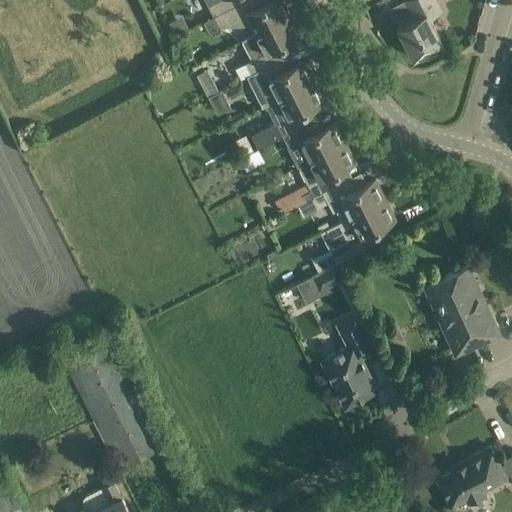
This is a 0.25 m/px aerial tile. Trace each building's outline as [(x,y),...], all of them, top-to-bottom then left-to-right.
[(271,0),(256,8),(251,0),(244,0),(228,9),(213,16),(202,22),(208,33),(212,36),(221,31),(221,27),(244,25),(248,23),(253,34),(291,15),(290,13),(294,12),(295,8),(290,0),(271,0)] [(228,9),(244,0),(243,0),(240,2),(239,0),(204,0),(213,16),(228,9)] [(413,58),(442,42),(429,17),(441,10),(435,0),(404,0),(414,18),(396,26),(413,58)] [(301,35),(300,32),(303,30),(304,27),(298,16),(295,14),(292,16),(291,15),(253,34),(259,45),(248,51),(252,59),(245,63),(240,66),(244,74),(249,72),(250,74),(282,58),(276,47),(301,35)] [(186,45),(182,35),(174,39),(178,48),(178,49),(186,45)] [(282,58),(250,74),(251,75),(246,77),(263,107),(276,100),(314,81),(313,79),(316,77),(317,74),(311,63),(308,62),(305,64),(303,61),(279,73),(273,63),(282,58)] [(213,80),(202,86),(207,97),(218,91),(213,80)] [(282,135),(304,124),(299,113),(324,100),(314,81),(276,100),(263,107),(267,105),(282,135)] [(298,166),(307,161),(345,142),(335,122),(310,135),(304,124),(282,135),(298,166)] [(322,192),(345,181),(344,180),(336,185),(330,174),(355,162),(345,142),(298,166),(310,190),(302,194),(306,201),(313,197),(322,192)] [(348,218),(385,199),(375,179),(350,191),(345,181),(322,192),(332,212),(342,207),(348,218)] [(306,201),(297,205),(303,217),(319,208),(313,197),(306,201)] [(395,218),(385,199),(348,218),(335,225),(341,237),(344,235),(348,242),(340,246),(347,257),(376,242),(370,231),(395,218)] [(329,227),(327,222),(317,227),(320,232),(329,227)] [(276,250),(266,255),(268,259),(268,260),(280,253),(278,249),(276,250)] [(335,264),(314,275),(320,288),(342,278),(335,264)] [(500,334),(468,265),(423,285),(455,354),(500,334)] [(321,359),(345,406),(377,390),(360,357),(374,350),(356,314),(337,324),(343,335),(347,333),(352,344),(321,359)] [(163,445),(154,427),(108,338),(64,360),(110,449),(119,467),(163,445)] [(511,455),(499,463),(490,446),(460,461),(461,464),(437,477),(451,505),(466,497),(469,502),(485,494),(483,489),(511,474),(511,476),(511,455)] [(129,511),(125,503),(113,481),(103,486),(111,501),(88,511),(129,511)] [(13,482),(0,488),(0,511),(26,511),(28,511),(13,482)]
